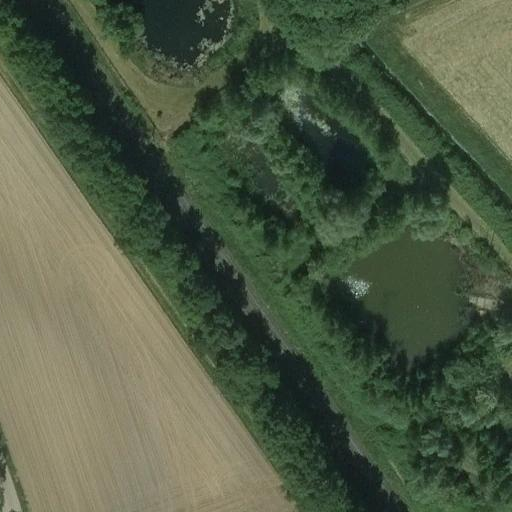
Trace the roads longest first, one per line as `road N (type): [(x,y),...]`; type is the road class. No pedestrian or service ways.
road 1 (track): [(92,0),(171,103),(249,236),(450,511)]
road 2 (track): [(511,263),(346,80),(287,0)]
road 3 (track): [(427,171),(293,251),(279,271)]
road 4 (track): [(309,24),(274,35),(171,103)]
